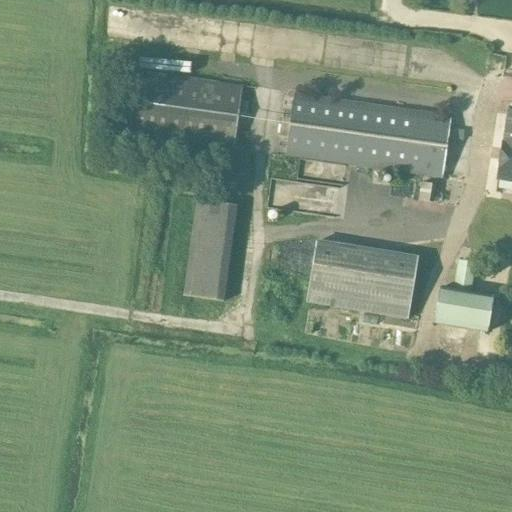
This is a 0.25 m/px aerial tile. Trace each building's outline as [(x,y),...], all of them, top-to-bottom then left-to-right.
[(233,149),(242,87),(137,73),(128,135),(233,149)] [(442,179),(451,117),(293,95),(285,157),(442,179)] [(503,144),(498,179),(511,181),(511,109),(510,109),(505,144),(503,144)] [(450,131),(449,142),(462,143),(463,132),(450,131)] [(230,171),(230,174),(230,177),(230,179),(232,182),(234,184),(237,185),(239,185),(242,185),(245,184),(247,182),(248,179),(249,177),(249,174),(248,171),(247,169),(245,167),(242,166),(239,165),(237,166),(234,167),(232,169),(230,171)] [(421,184),(418,202),(432,204),(435,186),(421,184)] [(198,200),(186,296),(230,302),(242,206),(198,200)] [(406,320),(417,258),(318,242),(307,303),(406,320)] [(433,324),(487,333),(493,298),(470,294),(475,264),(457,261),(452,291),(439,289),(433,324)]
